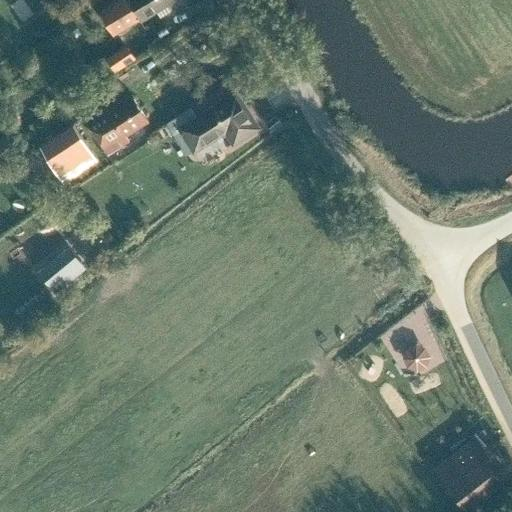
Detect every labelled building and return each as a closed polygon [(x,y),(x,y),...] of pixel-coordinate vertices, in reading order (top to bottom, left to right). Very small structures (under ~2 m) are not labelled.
[(124,0),(100,16),(116,41),(179,0),(124,0)] [(128,45),(110,55),(117,67),(135,57),(128,45)] [(238,91),(180,129),(198,157),(227,138),(235,151),(264,131),(238,91)] [(136,100),(88,128),(104,156),(152,128),(136,100)] [(79,142),(48,169),(64,187),(95,160),(79,142)] [(464,506),(505,475),(474,434),(433,465),(464,506)]
